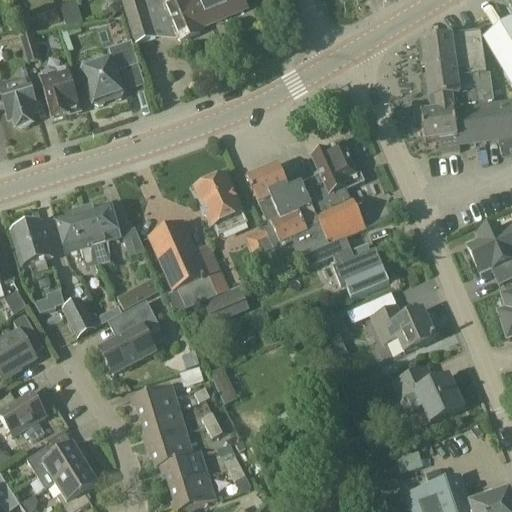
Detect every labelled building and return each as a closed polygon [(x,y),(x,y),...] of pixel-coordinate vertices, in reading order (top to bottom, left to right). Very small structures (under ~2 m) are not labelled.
[(143,0),(123,0),(121,1),(135,47),(156,41),(143,0)] [(173,0),(163,4),(179,42),(180,44),(200,36),(198,30),(206,27),(207,28),(231,18),(247,11),(242,0),(206,0),(197,4),(195,0),(173,0)] [(114,7),(105,15),(112,22),(121,14),(114,7)] [(66,31),(83,26),(80,17),(64,22),(66,31)] [(32,20),(26,22),(29,31),(39,29),(37,23),(32,20)] [(511,29),(486,44),(511,87),(511,29)] [(436,115),(421,117),(422,128),(425,145),(440,143),(442,157),(460,155),(459,149),(498,143),(499,156),(501,156),(502,156),(502,159),(509,158),(509,155),(511,155),(511,154),(511,105),(494,108),(478,110),(474,84),(465,85),(464,80),(485,77),(479,35),(422,43),(430,103),(430,104),(435,103),(436,115)] [(20,43),(27,68),(42,63),(35,38),(20,43)] [(125,97),(124,95),(118,75),(136,69),(130,45),(110,52),(114,64),(81,75),(92,109),(93,108),(98,111),(122,103),(124,98),(125,97)] [(69,119),(68,115),(80,111),(69,73),(39,82),(52,124),(69,119)] [(31,127),(32,126),(32,125),(30,117),(37,116),(29,88),(21,90),(19,83),(0,88),(0,93),(1,96),(9,124),(13,122),(16,130),(19,131),(20,131),(23,131),(25,131),(26,130),(27,130),(29,128),(31,127)] [(302,189),(310,206),(327,197),(344,190),(346,194),(365,185),(360,175),(355,178),(343,150),(338,148),(312,161),(320,181),(302,189)] [(278,168),(247,181),(268,229),(263,230),(264,232),(280,269),(280,271),(329,248),(311,209),(310,206),(302,189),(289,194),(278,168)] [(247,227),(243,217),(226,180),(195,194),(212,231),(214,230),(218,240),(247,227)] [(311,209),(329,248),(365,232),(353,205),(351,206),(346,194),(344,190),(327,197),(310,206),(311,209)] [(98,268),(99,270),(111,267),(105,246),(123,241),(129,261),(145,256),(135,232),(119,237),(110,207),(83,215),(98,268)] [(86,274),(99,270),(98,268),(83,215),(56,223),(66,258),(80,253),(86,274)] [(175,319),(203,307),(230,295),(221,275),(209,249),(196,255),(183,226),(148,242),(173,297),(164,300),(175,319)] [(49,277),(46,264),(52,263),(42,228),(13,236),(23,271),(29,269),(33,281),(49,277)] [(498,288),(511,281),(511,228),(501,234),(499,229),(476,239),(478,244),(467,249),(480,278),(491,272),(498,288)] [(333,261),(337,271),(332,273),(340,292),(345,290),(350,303),(389,288),(375,256),(371,257),(367,247),(351,254),(345,241),(303,261),(308,272),(333,261)] [(0,289),(13,286),(3,250),(0,250),(0,289)] [(153,284),(118,302),(124,315),(159,296),(153,284)] [(212,328),(232,319),(228,309),(244,302),(240,292),(204,308),(212,328)] [(59,294),(34,302),(38,316),(64,308),(59,294)] [(18,295),(7,302),(17,317),(27,311),(18,295)] [(499,319),(507,344),(511,342),(511,299),(503,303),(504,305),(499,306),(503,318),(499,319)] [(93,324),(81,302),(61,313),(76,342),(123,318),(118,309),(93,324)] [(130,337),(117,344),(100,353),(113,378),(156,356),(147,339),(161,332),(147,306),(120,320),(130,337)] [(404,356),(435,343),(423,315),(404,323),(397,309),(370,321),(383,351),(398,343),(404,356)] [(0,381),(2,384),(20,374),(19,373),(36,363),(30,353),(40,347),(24,320),(13,327),(18,336),(0,346),(0,381)] [(341,320),(319,330),(326,346),(339,339),(348,335),(341,320)] [(180,392),(203,383),(198,369),(175,378),(180,392)] [(421,411),(429,428),(462,413),(448,382),(433,389),(426,373),(393,388),(406,418),(421,411)] [(133,403),(141,426),(179,414),(172,391),(133,403)] [(210,403),(210,402),(205,393),(194,398),(199,408),(210,403)] [(0,427),(3,426),(12,441),(45,421),(30,397),(16,406),(10,396),(0,402),(0,427)] [(141,426),(148,449),(186,437),(179,414),(141,426)] [(217,428),(212,418),(202,423),(207,433),(217,428)] [(217,428),(207,433),(212,443),(222,438),(217,428)] [(54,488),(84,469),(64,437),(48,447),(47,452),(26,464),(38,483),(47,478),(54,488)] [(155,473),(162,470),(194,460),(186,437),(148,449),(155,473)] [(162,470),(170,493),(207,481),(200,458),(194,460),(162,470)] [(241,471),(236,461),(225,467),(230,477),(241,471)] [(97,490),(84,469),(54,488),(60,499),(57,501),(63,511),(84,511),(91,508),(85,497),(97,490)] [(241,471),(230,477),(235,487),(246,481),(241,471)] [(189,511),(215,504),(207,481),(170,493),(175,511),(189,511)] [(511,511),(511,500),(511,499),(505,495),(468,507),(458,481),(406,499),(409,511),(511,511)] [(35,501),(20,509),(22,511),(36,511),(38,506),(35,501)] [(315,511),(347,511),(344,502),(315,510),(315,511)]
